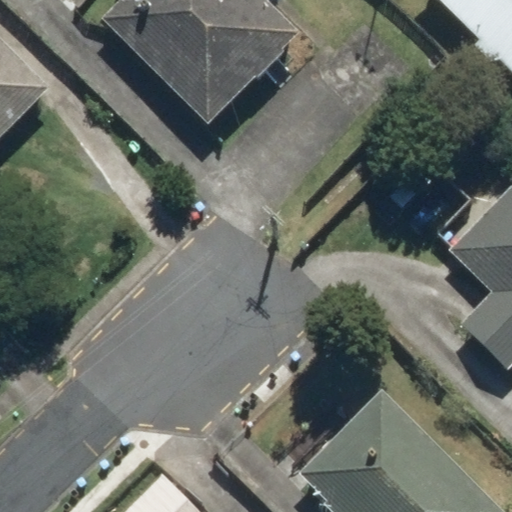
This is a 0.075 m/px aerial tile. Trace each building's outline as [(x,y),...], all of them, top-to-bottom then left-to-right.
[(92,0),(75,19),(201,139),(294,41),(250,0),(92,0)] [(511,0),(413,0),(511,103),(511,0)] [(0,54),(0,149),(47,106),(0,54)] [(511,198),(442,267),(478,304),(449,332),(502,386),(511,376),(511,198)] [(489,511),(374,396),(286,484),(314,511),(489,511)] [(195,511),(159,478),(127,511),(195,511)]
